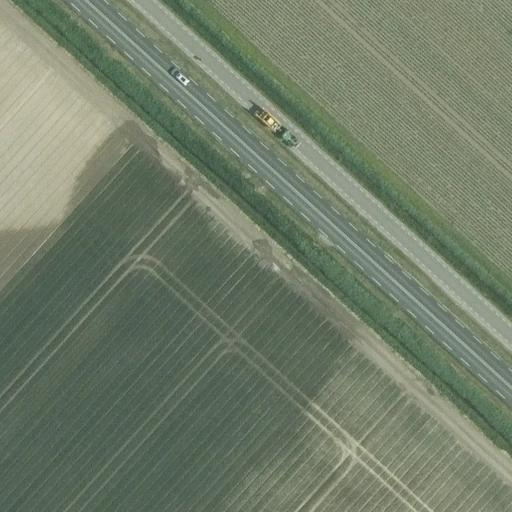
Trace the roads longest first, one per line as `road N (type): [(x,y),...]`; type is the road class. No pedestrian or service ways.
road 1 (primary): [(511,390),(83,0)]
road 2 (unclassified): [(511,339),(139,0)]
